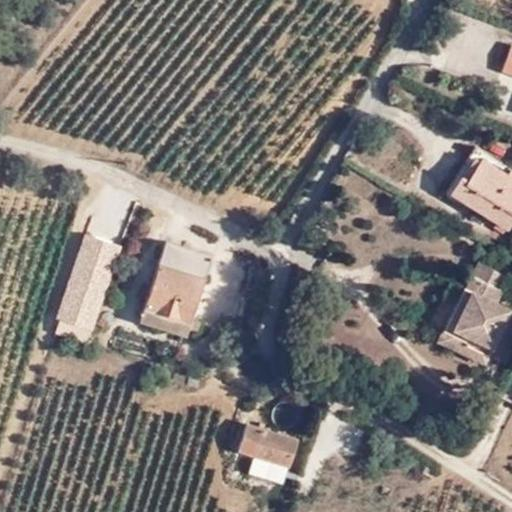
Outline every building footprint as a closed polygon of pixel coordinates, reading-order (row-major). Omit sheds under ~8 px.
[(476,148),(456,178),(466,184),(480,161),(506,178),(511,171),(476,148)] [(466,184),(456,178),(447,190),(501,227),(511,211),(511,171),(506,178),(480,161),(466,184)] [(203,283),(211,262),(166,246),(151,292),(142,289),(139,300),(147,303),(140,324),(187,338),(206,284),(203,283)] [(234,335),(256,262),(227,254),(214,290),(221,291),(210,330),(234,335)] [(507,310),(493,303),(486,300),(490,289),(498,291),(504,279),(475,267),(457,307),(452,306),(443,327),(457,332),(456,335),(463,337),(462,344),(467,350),(486,358),(507,310)] [(486,300),(493,303),(498,291),(490,289),(486,300)] [(77,319),(90,297),(79,292),(66,314),(77,319)] [(511,314),(507,310),(486,358),(502,365),(511,343),(511,314)] [(297,339),(306,319),(290,312),(282,331),(297,339)] [(483,364),(486,358),(467,350),(462,344),(463,337),(456,335),(457,332),(443,327),(437,343),(483,364)] [(239,450),(291,466),(298,442),(247,424),(239,450)]
